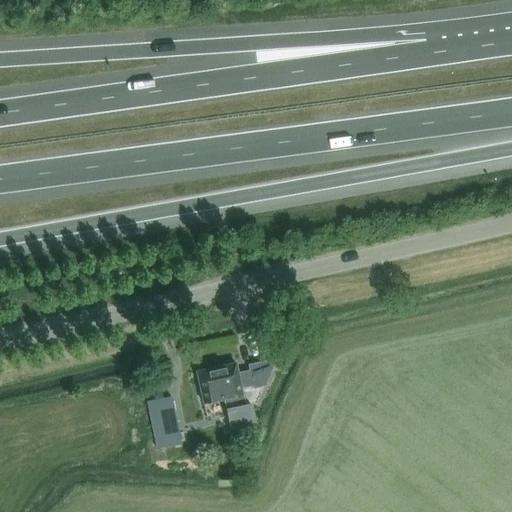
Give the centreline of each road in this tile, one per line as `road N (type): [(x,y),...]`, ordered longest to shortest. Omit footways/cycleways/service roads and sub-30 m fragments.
road 1 (unclassified): [(0,341),(511,224)]
road 2 (motorway): [(0,239),(511,149)]
road 3 (motorway): [(0,179),(511,111)]
road 4 (motorway): [(507,42),(0,113)]
road 5 (motorway): [(507,42),(422,31),(0,60)]
